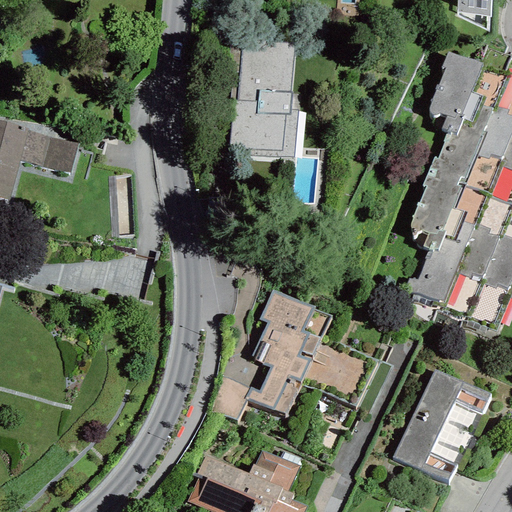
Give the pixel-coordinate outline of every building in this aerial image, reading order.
[(490,0),(456,0),(456,11),(490,13),(490,0)] [(290,119),(291,105),(289,105),(294,54),(237,48),(226,159),(293,165),(298,120),(290,119)] [(427,245),(422,257),(427,259),(408,302),(492,339),(511,294),(511,82),(510,85),(484,74),(483,77),(445,60),(439,75),(444,77),(426,118),(445,127),(439,139),(447,142),(436,166),(433,164),(420,193),(426,196),(408,237),(427,245)] [(0,207),(9,210),(20,170),(69,183),(77,151),(0,130),(0,207)] [(332,329),(271,299),(258,324),(267,329),(250,363),(270,373),(258,398),(226,382),(210,415),(237,428),(246,409),(284,427),(303,389),(324,346),(332,329)] [(377,372),(324,346),(303,389),(356,416),(377,372)] [(489,405),(435,376),(389,462),(449,493),(458,477),(452,474),(489,405)] [(300,475),(261,456),(248,483),(206,462),(196,482),(199,483),(187,507),(197,511),(301,511),(290,506),(292,503),(287,500),(300,475)]
